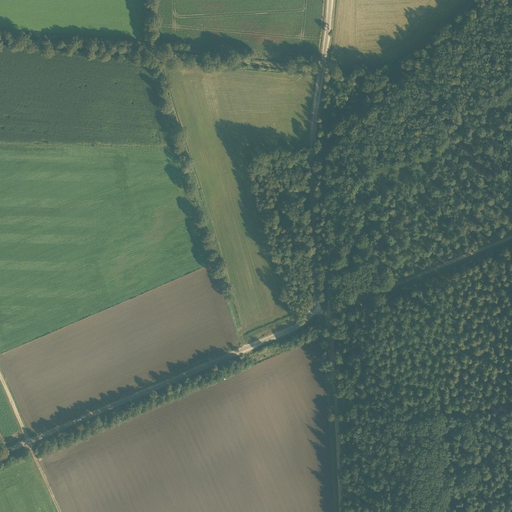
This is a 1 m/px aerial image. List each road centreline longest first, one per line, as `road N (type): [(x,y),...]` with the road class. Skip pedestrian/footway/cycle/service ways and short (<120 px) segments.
road 1 (unclassified): [(0,455),(310,314),(311,140),(329,0)]
road 2 (track): [(488,0),(322,152),(329,313)]
road 3 (track): [(150,53),(394,75),(483,0)]
road 4 (track): [(150,53),(245,348)]
road 5 (track): [(511,233),(329,313)]
road 6 (track): [(0,40),(150,53)]
